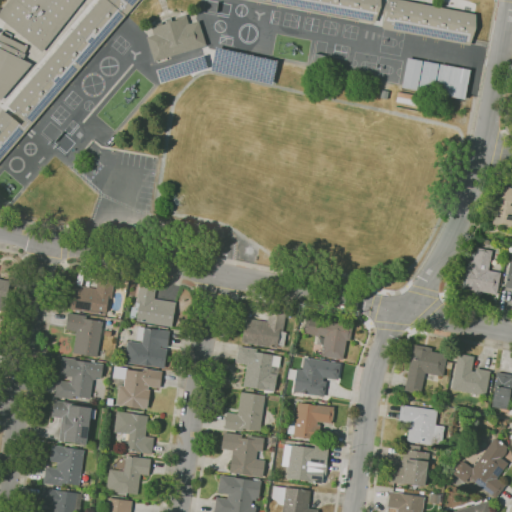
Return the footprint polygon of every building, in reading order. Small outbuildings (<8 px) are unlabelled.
[(83,0),(43,52),(0,18),(0,12),(9,0),(83,0)] [(139,0),(126,15),(0,161),(0,113),(4,109),(22,124),(25,120),(9,106),(100,0),(139,0)] [(381,0),(382,6),(376,22),(260,0),(381,0)] [(471,45),(382,28),(384,10),(387,0),(409,0),(476,13),(476,28),(471,45)] [(154,61),(147,36),(154,34),(151,25),(163,21),(164,24),(167,23),(166,19),(172,17),(173,20),(176,20),(175,18),(187,14),(189,23),(196,21),(199,20),(207,45),(154,61)] [(0,35),(1,33),(28,46),(25,53),(26,53),(24,59),(33,63),(2,99),(0,98),(0,35)] [(214,47),(209,70),(270,84),(275,61),(214,47)] [(156,70),(160,82),(206,68),(202,56),(156,70)] [(415,91),(421,60),(407,57),(401,88),(415,91)] [(431,93),(437,63),(423,60),(417,91),(431,93)] [(466,98),(435,93),(441,64),(471,69),(466,98)] [(511,226),(493,224),(500,185),(511,187),(511,226)] [(481,296),(461,292),(467,266),(469,266),(470,259),(474,260),(476,247),(493,250),(489,270),(502,272),(497,294),(482,291),(481,296)] [(106,315),(71,309),(75,284),(97,288),(99,274),(116,277),(112,298),(109,298),(106,315)] [(6,311),(0,309),(0,277),(1,278),(1,279),(11,281),(6,311)] [(172,326),(137,320),(140,303),(137,303),(140,285),(156,288),(155,298),(176,302),(172,326)] [(277,348),(242,342),(246,317),(268,321),(271,304),(287,307),(283,331),(287,332),(284,346),(278,345),(277,348)] [(98,356),(73,352),(77,331),(66,329),(69,312),(88,315),(87,318),(103,321),(98,356)] [(343,359),(321,355),(325,335),(320,334),(320,336),(304,333),(308,316),(353,325),(350,340),(347,340),(343,359)] [(165,368),(125,362),(128,341),(142,343),(143,340),(137,339),(138,326),(170,330),(168,347),(161,346),(161,347),(168,348),(165,368)] [(421,393),(405,390),(414,344),(433,347),(432,351),(448,354),(444,376),(425,372),(421,393)] [(274,394),(263,392),(264,389),(244,386),(247,364),(236,362),(239,346),(258,349),(257,352),(274,354),(274,355),(281,356),(275,391),(274,391),(274,394)] [(486,396),(452,389),(459,353),(475,356),(472,370),(476,371),(476,367),(491,370),(486,396)] [(73,399),(55,396),(57,380),(71,382),(72,377),(60,375),(62,357),(76,359),(76,360),(104,364),(102,378),(96,377),(96,380),(93,379),(91,398),(74,396),(73,399)] [(325,397),(294,391),(298,368),(303,369),(305,357),(342,363),(339,380),(324,377),(323,380),(327,381),(325,397)] [(148,409),(117,405),(119,385),(125,386),(125,379),(113,378),(115,366),(130,368),(129,369),(144,371),(144,368),(163,371),(161,387),(150,386),(149,389),(150,389),(148,409)] [(508,410),(492,407),(498,378),(496,378),(498,372),(511,373),(511,400),(509,400),(508,410)] [(243,431),(225,429),(227,412),(238,413),(241,391),(266,395),(260,430),(244,428),(243,431)] [(87,444),(59,440),(63,418),(52,416),(54,399),(72,402),(72,405),(92,408),(87,444)] [(319,439),(313,438),(294,436),(294,434),(288,433),(290,420),(296,421),(298,403),(317,405),(317,404),(334,407),(334,410),(335,410),(333,420),(332,423),(318,421),(317,424),(321,425),(319,439)] [(442,446),(407,441),(410,423),(399,421),(402,405),(438,410),(436,425),(445,426),(442,446)] [(153,454),(127,450),(127,446),(120,445),(122,432),(120,432),(120,433),(115,432),(118,411),(149,415),(146,436),(155,437),(153,454)] [(263,477),(230,472),(233,454),(232,454),(233,450),(222,448),(224,432),(243,435),(243,437),(247,438),(247,435),(265,438),(263,451),(258,450),(256,459),(266,460),(263,477)] [(497,498),(469,477),(466,482),(453,473),(455,470),(455,467),(459,461),(464,461),(473,468),(496,437),(508,446),(507,448),(507,450),(506,453),(505,454),(504,456),(503,457),(501,458),(508,463),(497,478),(506,485),(497,498)] [(323,484),(309,482),(309,481),(287,478),(289,466),(282,465),(285,444),(292,445),(292,444),(315,447),(315,445),(329,447),(326,463),(328,464),(327,475),(324,475),(323,484)] [(79,485),(63,483),(62,486),(44,483),(46,466),(57,468),(58,462),(51,461),(53,445),(85,449),(79,485)] [(425,485),(404,482),(404,484),(390,481),(392,465),(402,467),(405,448),(411,449),(412,448),(419,449),(419,451),(430,452),(425,485)] [(112,465),(121,456),(126,457),(126,455),(152,459),(150,475),(141,474),(138,494),(124,492),(124,493),(106,490),(109,469),(111,469),(112,465)] [(256,511),(214,511),(217,497),(228,498),(228,494),(218,492),(221,475),(262,481),(259,498),(257,497),(256,500),(253,500),(252,506),(257,507),(256,511)] [(318,511),(283,511),(284,505),(281,504),(280,503),(278,501),(276,500),(274,498),(272,498),(274,486),(286,487),(311,490),(309,508),(319,509),(318,511)] [(47,511),(48,511),(51,511),(52,506),(40,504),(43,487),(83,493),(80,511),(47,511)] [(422,511),(398,511),(398,509),(388,507),(390,491),(404,493),(404,494),(425,497),(422,511)] [(106,511),(109,497),(133,500),(131,511),(106,511)] [(454,511),(489,500),(492,511),(454,511)]
